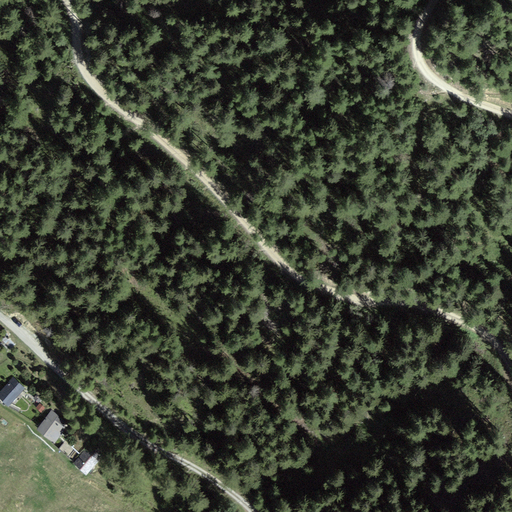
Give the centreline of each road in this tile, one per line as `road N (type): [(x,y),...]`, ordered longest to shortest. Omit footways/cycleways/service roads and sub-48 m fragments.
road 1 (unclassified): [(68,0),(89,79),(183,159),(289,272),(354,299),(408,303),(466,323),(497,345),(511,377)]
road 2 (track): [(0,315),(131,433),(187,462),(253,511)]
road 3 (unclassified): [(511,118),(450,92),(424,71),(413,43),(433,0)]
